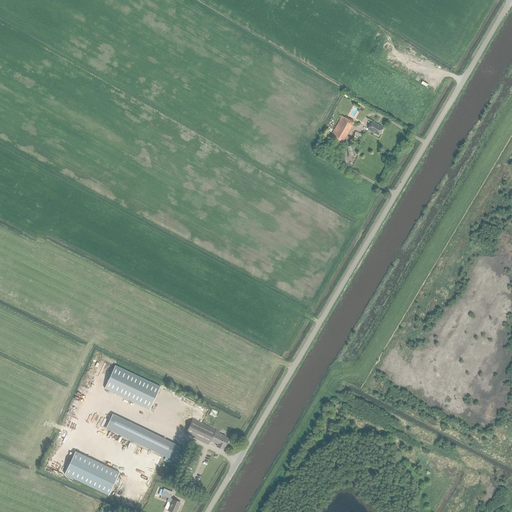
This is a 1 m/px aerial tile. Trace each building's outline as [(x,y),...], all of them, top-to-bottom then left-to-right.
[(342,116),(330,137),(342,144),(354,123),(342,116)] [(375,132),(379,135),(380,133),(381,133),(382,131),(382,130),(381,130),(382,128),(378,126),(379,126),(372,122),(368,129),(374,133),(375,132)] [(105,389),(149,410),(160,387),(115,366),(105,389)] [(184,449),(112,415),(106,428),(178,463),(184,449)] [(219,433),(192,420),(186,434),(208,445),(210,442),(210,443),(210,441),(215,443),(215,442),(216,442),(217,445),(217,447),(223,450),(224,447),(224,448),(228,440),(225,439),(225,438),(222,436),(221,437),(218,435),(219,433)] [(75,451),(64,474),(108,495),(119,473),(75,451)] [(170,499),(173,492),(164,488),(161,495),(168,498),(170,499)] [(168,498),(166,501),(167,501),(171,503),(168,511),(169,511),(176,511),(180,503),(173,500),(170,499),(168,498)]
